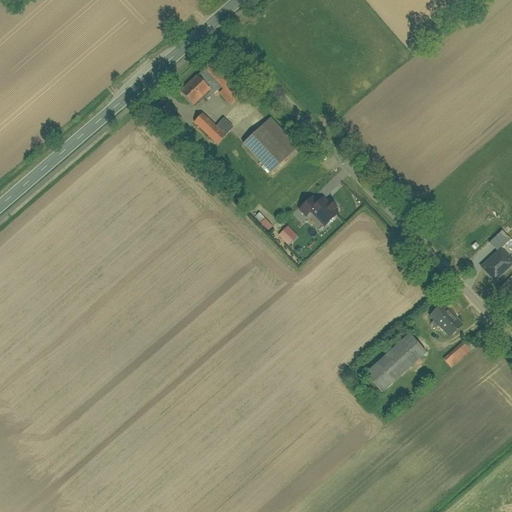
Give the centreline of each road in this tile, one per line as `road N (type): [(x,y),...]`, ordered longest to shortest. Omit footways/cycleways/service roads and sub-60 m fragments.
road 1 (residential): [(212,27),(511,339)]
road 2 (secondary): [(212,27),(0,208)]
